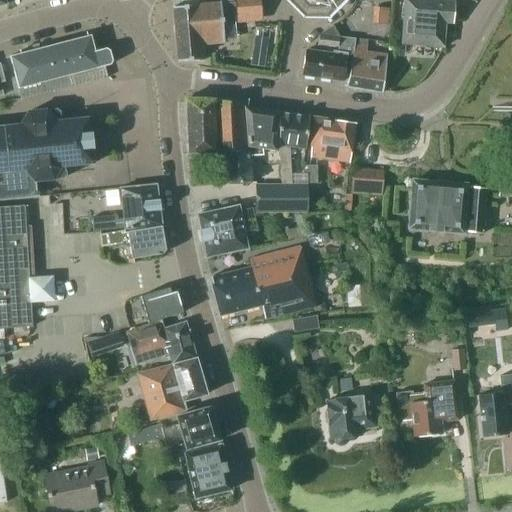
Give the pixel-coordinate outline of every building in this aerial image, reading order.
[(222,42),(220,19),(234,17),(234,22),(253,20),(251,0),(232,0),(233,3),(218,4),(218,3),(172,7),(176,62),(202,60),(200,44),(222,42)] [(453,2),(424,0),(402,0),(399,45),(441,48),(443,23),(451,24),(453,2)] [(90,38),(89,34),(39,48),(35,49),(28,50),(9,55),(20,98),(52,90),(71,85),(71,86),(106,77),(103,66),(109,65),(111,61),(108,50),(105,49),(99,50),(95,36),(90,38)] [(350,56),(353,45),(354,39),(317,35),(315,46),(337,49),(337,52),(331,51),(330,55),(303,51),(300,75),(342,82),(346,55),(350,56)] [(353,45),(350,56),(344,87),(380,92),(384,57),(364,54),(365,46),(353,45)] [(249,183),(245,156),(241,107),(238,104),(184,99),(187,155),(229,153),(225,185),(249,183)] [(273,112),(241,107),(245,156),(259,155),(260,149),(273,149),(274,134),(273,112)] [(0,200),(37,197),(37,195),(36,195),(34,181),(62,178),(64,176),(65,176),(64,171),(64,172),(63,166),(90,163),(90,164),(92,164),(92,161),(91,161),(90,149),(93,149),(92,141),(91,132),(89,132),(87,120),(88,120),(88,118),(85,118),(59,121),(58,116),(59,116),(58,111),(56,110),(56,109),(26,112),(26,113),(21,122),(20,122),(21,125),(0,126),(0,200)] [(281,185),(290,185),(288,146),(302,149),(306,117),(275,112),(281,185)] [(327,160),(332,121),(311,118),(307,157),(327,160)] [(332,121),(327,160),(336,161),(348,163),(354,125),(354,124),(332,121)] [(315,184),(314,164),(304,165),(304,184),(315,184)] [(383,171),(352,168),(349,193),(381,196),(383,171)] [(464,184),(410,180),(406,229),(461,234),(461,231),(482,233),(485,188),(465,187),(464,184)] [(511,180),(497,180),(496,196),(511,197),(511,180)] [(160,224),(155,184),(120,189),(123,218),(118,219),(117,214),(91,217),(93,230),(119,227),(126,228),(160,224)] [(304,185),(290,185),(281,185),(253,185),(254,212),(305,212),(304,185)] [(0,328),(31,327),(23,205),(0,206),(0,328)] [(245,248),(236,208),(219,212),(219,210),(195,215),(204,258),(228,253),(228,252),(245,248)] [(127,230),(106,234),(108,246),(108,249),(123,247),(122,245),(125,245),(125,248),(129,247),(131,259),(160,254),(164,250),(160,226),(127,232),(127,230)] [(106,234),(99,234),(100,247),(108,246),(106,234)] [(213,297),(304,273),(297,247),(247,260),(249,268),(208,279),(213,297)] [(304,273),(213,297),(218,316),(259,305),(263,319),(313,306),(304,273)] [(171,294),(169,288),(141,296),(148,322),(181,312),(175,292),(171,294)] [(510,325),(508,302),(487,304),(487,311),(496,310),(498,326),(510,325)] [(318,329),(316,315),(290,320),(293,333),(318,329)] [(162,329),(159,320),(125,332),(135,363),(168,352),(171,363),(195,356),(184,322),(162,329)] [(124,333),(88,336),(89,351),(125,348),(124,333)] [(465,369),(463,349),(449,350),(452,371),(465,369)] [(205,394),(195,358),(172,365),(136,374),(140,389),(147,415),(149,420),(185,410),(182,400),(205,394)] [(511,402),(511,376),(511,374),(498,376),(500,393),(477,396),(482,437),(507,434),(503,404),(511,402)] [(337,379),(338,391),(350,389),(349,377),(337,379)] [(457,420),(452,381),(422,385),(423,393),(411,395),(410,391),(394,393),(397,420),(411,419),(413,437),(440,434),(439,422),(457,420)] [(369,405),(367,396),(325,401),(330,439),(334,439),(334,441),(336,442),(342,441),(344,440),(346,437),(347,437),(359,435),(358,429),(374,427),(371,405),(369,405)] [(127,434),(130,446),(130,448),(163,439),(165,444),(168,447),(176,445),(180,433),(185,449),(219,439),(210,406),(175,415),(177,424),(160,428),(159,425),(127,434)] [(230,490),(220,445),(184,453),(194,498),(230,490)] [(98,458),(95,447),(83,450),(85,461),(98,458)] [(110,494),(104,464),(89,467),(89,469),(45,477),(51,511),(69,511),(98,506),(96,497),(110,494)] [(186,501),(182,480),(159,484),(161,495),(158,496),(160,507),(186,501)]
